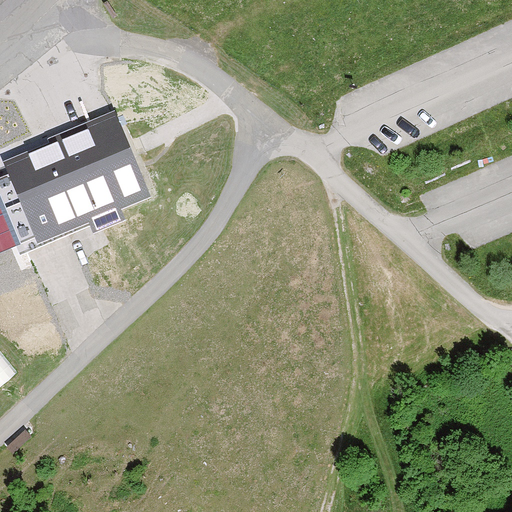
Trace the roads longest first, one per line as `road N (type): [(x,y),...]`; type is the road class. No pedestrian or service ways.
road 1 (unclassified): [(0,436),(205,243),(256,154),(295,144)]
road 2 (unclassified): [(295,144),(177,56),(107,41),(62,2)]
road 3 (unclassified): [(295,144),(498,324)]
